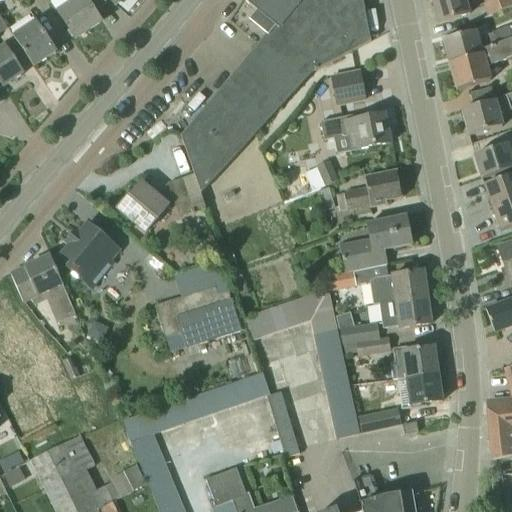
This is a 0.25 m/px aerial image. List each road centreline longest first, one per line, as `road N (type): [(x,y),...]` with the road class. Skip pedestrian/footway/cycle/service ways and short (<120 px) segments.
road 1 (tertiary): [(461,511),(465,318),(399,0)]
road 2 (tertiary): [(0,222),(191,0)]
